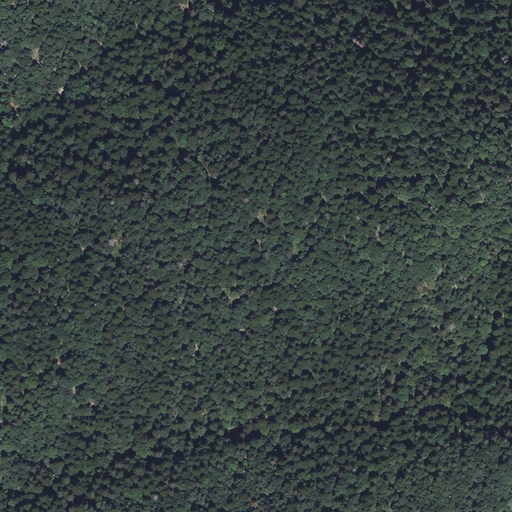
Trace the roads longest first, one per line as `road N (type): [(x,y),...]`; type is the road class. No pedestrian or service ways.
road 1 (track): [(2,511),(164,441),(377,422),(470,390),(511,359)]
road 2 (track): [(511,158),(0,282)]
road 3 (track): [(0,110),(24,108),(73,79),(99,51),(161,21),(230,0)]
